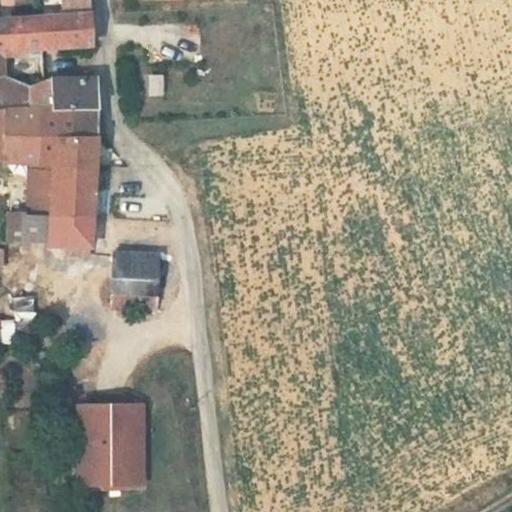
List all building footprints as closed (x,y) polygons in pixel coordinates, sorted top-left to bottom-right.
[(0,75),(6,75),(5,53),(43,50),(41,18),(3,20),(3,13),(0,13),(0,75)] [(90,14),(41,18),(43,50),(92,47),(90,14)] [(41,109),(41,126),(67,125),(68,139),(73,139),(72,109),(41,109)] [(41,126),(41,163),(54,163),(56,162),(95,165),(95,137),(73,139),(68,139),(67,125),(41,126)] [(41,126),(37,126),(31,152),(30,162),(41,163),(41,126)] [(30,162),(27,212),(93,217),(95,165),(56,162),(54,163),(41,163),(30,162)] [(27,212),(26,233),(52,235),(53,239),(65,241),(66,249),(92,248),(93,217),(27,212)] [(115,252),(112,309),(158,312),(162,254),(115,252)] [(33,321),(32,297),(12,297),(14,322),(33,321)] [(143,407),(81,407),(82,486),(143,486),(143,407)] [(143,486),(82,486),(82,492),(150,492),(149,407),(143,407),(143,486)]
